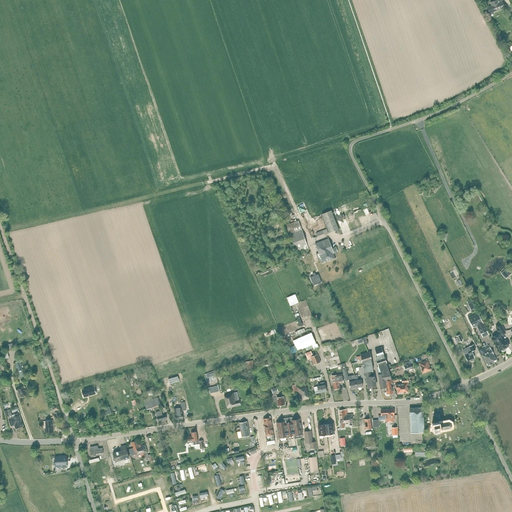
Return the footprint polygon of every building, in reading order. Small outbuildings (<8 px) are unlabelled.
[(502,0),(501,0),(497,0),(490,2),(492,6),(487,8),(489,13),(504,8),(502,0)] [(329,233),(335,230),(338,229),(331,210),(321,214),(329,233)] [(296,252),(306,248),(308,248),(298,220),(285,225),(288,234),(290,240),(291,239),(296,252)] [(328,239),(315,244),(317,248),(319,253),(316,254),(319,262),(322,261),(323,263),(335,258),(333,253),(334,253),(337,252),(335,247),(332,248),(328,239)] [(298,302),(295,294),(286,298),(290,306),(298,302)] [(472,316),(468,318),(469,321),(473,328),(477,326),(483,337),(488,334),(482,323),(478,313),(472,316)] [(505,333),(501,324),(496,327),(499,333),(492,337),(493,337),(492,338),(494,343),(495,342),(500,351),(501,350),(502,351),(503,351),(504,351),(505,350),(506,349),(506,348),(509,346),(506,340),(503,342),(500,336),(505,333)] [(311,332),(297,338),(297,339),(292,341),(297,351),(302,349),(315,343),(311,332)] [(297,351),(294,345),(288,348),(291,354),(297,351)] [(474,352),(473,351),(475,349),(473,345),(462,350),(467,361),(470,360),(471,361),(472,361),(474,360),(474,359),(474,358),(472,353),(474,352)] [(381,347),(375,350),(377,358),(379,364),(378,365),(378,367),(377,367),(379,381),(379,382),(380,387),(386,386),(386,391),(385,393),(385,394),(387,395),(389,395),(390,393),(393,393),(392,380),(386,381),(385,381),(385,380),(391,379),(390,372),(389,372),(388,368),(391,367),(390,364),(387,365),(381,347)] [(487,363),(488,366),(492,363),(494,362),(493,361),(496,359),(493,354),(489,347),(485,350),(486,352),(482,355),(486,362),(486,363),(487,363)] [(316,351),(312,353),(311,351),(306,353),(308,359),(311,358),(314,364),(320,361),(317,354),(316,351)] [(370,372),(370,371),(373,371),(370,351),(360,355),(361,356),(362,361),(364,373),(365,378),(366,377),(368,386),(371,385),(371,388),(376,387),(373,371),(370,372)] [(403,363),(404,366),(406,371),(412,369),(411,364),(413,364),(412,359),(409,360),(410,361),(403,363)] [(422,373),(431,370),(427,359),(426,359),(426,360),(419,363),(422,373)] [(350,389),(356,388),(355,381),(354,375),(348,377),(347,371),(346,371),(344,364),(341,364),(341,367),(345,381),(349,380),(349,382),(350,389)] [(339,388),(338,381),(343,380),(341,374),(336,375),(337,375),(331,376),(332,382),(333,382),(334,389),(339,388)] [(361,379),(358,380),(357,375),(354,375),(355,381),(356,388),(362,386),(361,379)] [(408,392),(407,386),(409,386),(407,377),(401,378),(402,384),(396,385),(396,389),(397,389),(398,393),(408,392)] [(317,386),(314,387),(315,393),(318,392),(318,393),(326,391),(325,385),(324,385),(324,382),(320,383),(321,386),(317,386)] [(25,388),(23,384),(16,388),(18,392),(21,398),(28,394),(25,388)] [(300,401),(308,399),(306,386),(297,387),(300,401)] [(94,387),(81,390),(83,397),(96,394),(94,387)] [(277,398),(276,393),(278,392),(277,387),(271,389),(273,394),(273,395),(272,396),(273,401),(277,400),(278,406),(285,404),(284,397),(277,398)] [(240,405),(239,400),(235,401),(233,392),(224,395),(228,408),(240,405)] [(147,409),(160,405),(158,398),(153,400),(152,397),(144,399),(146,404),(145,404),(147,409)] [(183,419),(182,411),(186,410),(185,402),(180,403),(181,407),(174,408),(176,420),(183,419)] [(411,433),(423,432),(423,426),(420,426),(420,425),(421,424),(421,417),(423,417),(423,415),(423,407),(409,408),(410,416),(410,415),(411,425),(410,425),(411,433)] [(19,416),(18,416),(17,413),(11,415),(10,409),(4,411),(6,417),(8,416),(9,419),(11,426),(14,424),(16,428),(22,426),(19,416)] [(344,428),(343,422),(353,421),(352,414),(347,415),(346,409),(339,410),(341,423),(340,423),(340,425),(340,428),(344,428)] [(381,416),(385,416),(386,422),(390,421),(390,425),(393,424),(393,421),(394,421),(394,415),(393,409),(381,410),(381,416)] [(158,421),(166,419),(165,414),(162,415),(161,411),(155,412),(157,417),(158,421)] [(265,431),(266,443),(266,444),(274,443),(271,418),(263,419),(264,425),(263,425),(264,431),(265,431)] [(294,438),(295,438),(302,437),(299,419),(291,420),(292,423),(291,423),(291,422),(285,423),(285,424),(284,421),(276,423),(279,441),(287,440),(294,438)] [(45,432),(53,432),(52,421),(45,421),(45,432)] [(452,426),(451,423),(452,423),(451,422),(451,423),(449,422),(450,421),(449,421),(449,422),(446,422),(445,422),(442,423),(442,422),(442,423),(439,423),(438,423),(438,424),(434,425),(434,430),(439,430),(440,430),(440,431),(441,431),(440,430),(443,430),(444,430),(444,429),(446,429),(446,430),(447,430),(447,429),(450,428),(450,429),(451,428),(450,428),(452,426)] [(327,434),(334,433),(333,424),(325,425),(327,434)] [(319,435),(327,434),(325,425),(318,426),(319,435)] [(248,427),(241,429),(242,437),(250,435),(249,431),(248,427)] [(310,448),(316,448),(315,442),(312,442),(311,431),(304,432),(305,443),(310,442),(310,448)] [(198,444),(197,440),(198,440),(197,432),(191,433),(191,436),(187,437),(188,443),(192,442),(193,445),(198,444)] [(145,444),(138,446),(136,441),(132,443),(133,448),(129,450),(130,453),(131,455),(141,452),(142,454),(144,459),(149,457),(150,461),(153,461),(151,454),(148,455),(146,451),(147,451),(145,444)] [(98,445),(90,447),(90,450),(90,455),(96,454),(97,454),(100,453),(103,453),(102,448),(98,449),(98,445)] [(116,462),(129,458),(125,445),(120,447),(122,451),(113,453),(116,462)] [(61,467),(67,467),(66,456),(55,457),(55,464),(61,464),(61,467)] [(318,472),(317,457),(308,458),(310,473),(318,472)] [(229,475),(217,478),(219,486),(225,485),(224,482),(227,481),(228,483),(231,482),(229,475)]
